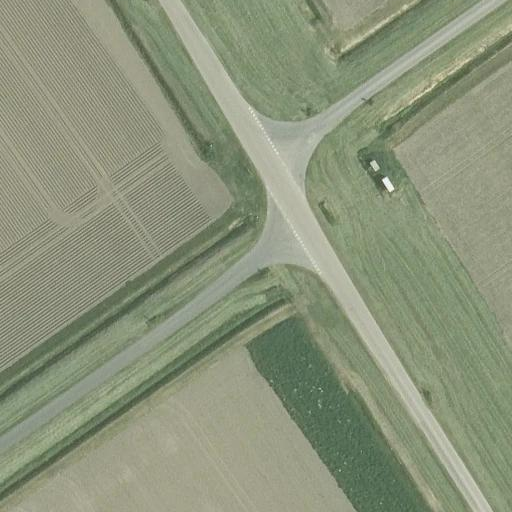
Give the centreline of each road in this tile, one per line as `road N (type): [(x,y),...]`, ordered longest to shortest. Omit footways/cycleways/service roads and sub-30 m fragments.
road 1 (unclassified): [(484,511),(265,159)]
road 2 (residential): [(265,159),(493,0)]
road 3 (unclassified): [(265,159),(164,0)]
